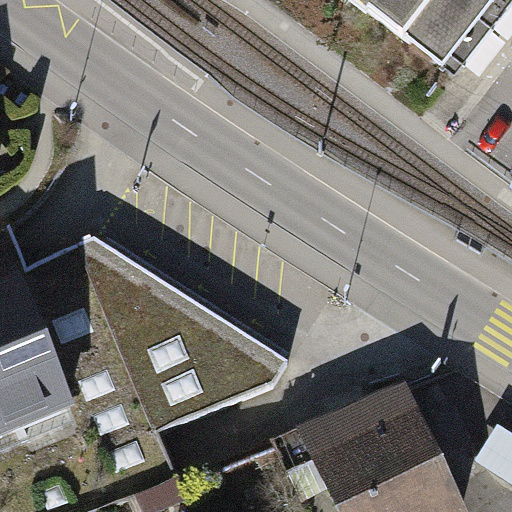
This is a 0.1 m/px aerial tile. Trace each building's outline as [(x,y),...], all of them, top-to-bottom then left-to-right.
[(495,0),(349,0),(440,70),(495,0)] [(0,196),(9,191),(0,175),(0,196)] [(101,250),(34,276),(104,454),(273,388),(286,367),(101,250)] [(0,436),(81,406),(31,276),(0,287),(0,436)] [(460,511),(417,407),(305,453),(330,511),(460,511)] [(511,474),(511,445),(500,440),(489,464),(511,474)]
